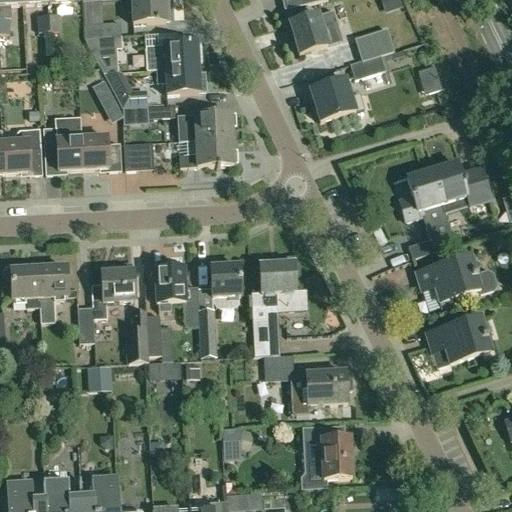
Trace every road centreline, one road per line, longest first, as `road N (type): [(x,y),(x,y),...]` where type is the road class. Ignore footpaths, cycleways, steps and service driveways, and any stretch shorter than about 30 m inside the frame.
road 1 (residential): [(302,182),(460,511)]
road 2 (residential): [(0,226),(238,211),(302,182)]
road 3 (residential): [(215,0),(302,182)]
